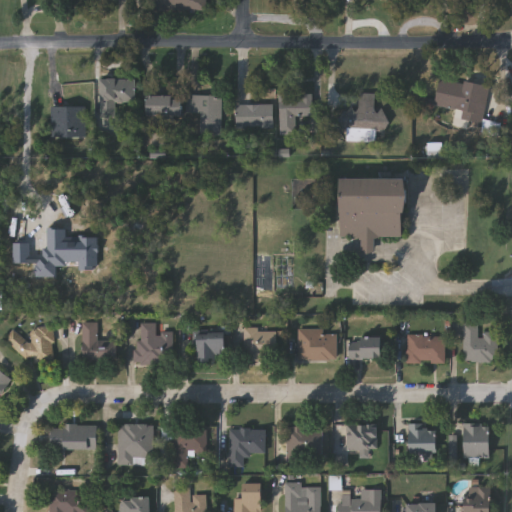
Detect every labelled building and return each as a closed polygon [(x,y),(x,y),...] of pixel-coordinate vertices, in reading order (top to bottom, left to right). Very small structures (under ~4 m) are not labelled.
[(206,0),(206,10),(151,9),(151,0),(206,0)] [(441,77),(490,86),(482,126),(458,121),(461,110),(436,105),(441,77)] [(138,78),(138,102),(117,102),(117,117),(104,117),(104,78),(138,78)] [(377,94),(377,109),(389,109),(388,137),(343,135),(343,110),(361,111),(361,93),(377,94)] [(280,94),(315,94),(315,116),(296,116),(296,135),(280,135),(280,94)] [(148,115),(148,96),(185,96),(185,95),(223,96),(223,135),(200,135),(200,115),(148,115)] [(274,129),(236,129),(236,105),(274,105),(274,129)] [(54,133),(54,106),(88,106),(88,133),(54,133)] [(339,239),(339,180),(409,180),(409,214),(402,214),(402,238),(372,238),(372,254),(359,254),(359,238),(339,239)] [(13,245),(30,245),(30,256),(43,256),(43,250),(48,250),(48,230),(66,230),(66,238),(98,239),(98,267),(94,267),(94,271),(79,271),(79,263),(66,262),(66,267),(57,267),(57,278),(36,277),(36,270),(37,269),(36,266),(37,266),(38,264),(14,264),(13,245)] [(81,324),(97,323),(97,342),(116,341),(117,362),(82,363),(81,324)] [(173,334),(173,365),(134,365),(134,342),(140,342),(140,324),(155,324),(155,334),(173,334)] [(463,364),(463,325),(479,325),(479,334),(498,334),(498,364),(463,364)] [(33,355),(9,356),(8,338),(30,337),(30,330),(52,328),(54,363),(34,364),(33,355)] [(244,330),(276,330),(276,362),(243,362),(244,330)] [(298,362),(298,331),(338,331),(338,362),(298,362)] [(196,333),(226,333),(226,361),(195,360),(196,333)] [(446,365),(407,365),(407,337),(446,337),(446,365)] [(350,339),(385,339),(385,361),(350,361),(350,339)] [(50,450),(50,426),(97,426),(97,450),(50,450)] [(152,467),(117,467),(117,426),(152,426),(152,467)] [(347,426),(380,426),(380,452),(347,452),(347,426)] [(441,455),(409,455),(409,426),(441,427),(441,455)] [(465,426),(492,426),(492,460),(465,460),(465,426)] [(287,428),(323,428),(323,464),(287,464),(287,428)] [(188,454),(189,466),(164,466),(164,437),(172,437),(172,430),(209,429),(209,454),(188,454)] [(267,430),(267,456),(245,456),(245,468),(229,468),(229,430),(267,430)] [(262,485),(262,511),(234,511),(234,501),(245,501),(245,485),(262,485)] [(322,511),(284,511),(284,485),(322,485),(322,511)] [(190,496),(207,496),(207,511),(174,511),(174,489),(190,489),(190,496)] [(465,511),(465,489),(493,489),(493,511),(465,511)] [(49,511),(49,491),(82,491),(82,511),(49,511)] [(338,511),(339,494),(360,494),(360,491),(383,491),(382,511),(338,511)] [(119,511),(119,499),(150,499),(150,511),(119,511)]
